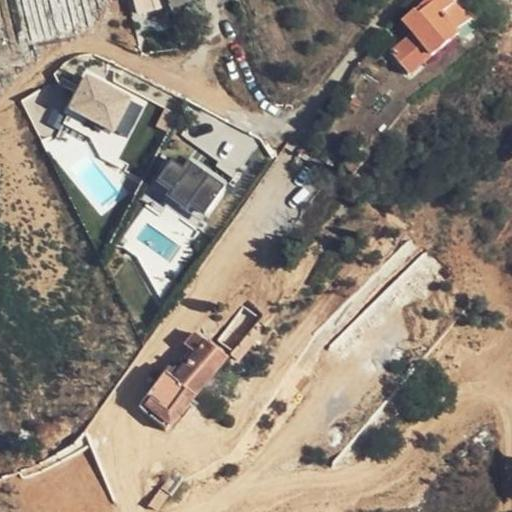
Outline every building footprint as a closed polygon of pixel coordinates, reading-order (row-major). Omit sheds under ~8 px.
[(132,0),(136,14),(165,7),(163,0),(132,0)] [(434,56),(461,35),(459,32),(474,20),(459,0),(455,3),(452,0),(440,0),(421,15),(417,10),(403,21),(413,34),(392,51),(413,78),(417,75),(435,61),(434,56)] [(68,110),(117,135),(136,98),(88,73),(68,110)] [(157,187),(214,213),(228,181),(188,163),(186,168),(169,160),(157,187)] [(199,398),(229,362),(206,342),(175,380),(167,373),(139,408),(167,431),(196,397),(199,398)]
